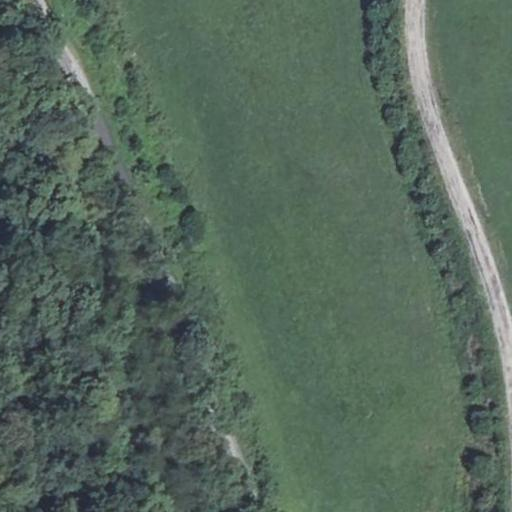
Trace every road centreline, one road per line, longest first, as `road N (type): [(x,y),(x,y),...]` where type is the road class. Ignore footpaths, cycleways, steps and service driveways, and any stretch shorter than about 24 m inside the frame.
road 1 (tertiary): [(38,0),(166,273),(244,511)]
road 2 (unclassified): [(511,361),(422,99),(411,40),(414,0)]
